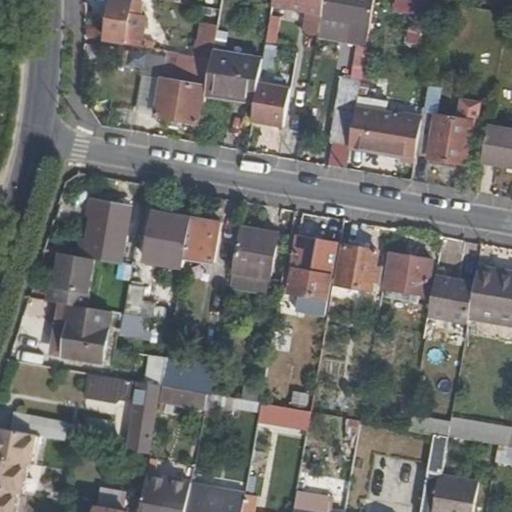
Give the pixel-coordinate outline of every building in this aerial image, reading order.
[(132,2),(124,0),(112,0),(106,40),(140,46),(145,17),(130,14),(132,2)] [(305,34),(318,36),(322,12),(324,0),(273,0),(272,9),(308,15),(307,26),(305,34)] [(324,0),(322,12),(353,18),(372,21),(375,0),(324,0)] [(270,20),(307,26),(308,15),(272,9),(270,20)] [(426,33),(429,12),(409,9),(405,29),(426,33)] [(368,41),(372,21),(353,18),(349,38),(368,41)] [(200,24),(199,40),(219,41),(220,24),(200,24)] [(267,37),(264,57),(280,60),(284,40),(267,37)] [(208,88),(208,90),(221,92),(221,96),(256,103),(259,85),(263,62),(214,52),(213,60),(208,88)] [(213,60),(183,55),(179,83),(161,80),(155,117),(197,124),(203,88),(208,88),(213,60)] [(331,142),(350,146),(356,110),(361,85),(341,82),(331,142)] [(292,90),(259,85),(256,103),(256,108),(253,126),(285,132),(292,90)] [(206,99),(256,108),(256,103),(221,96),(221,92),(208,90),(206,99)] [(401,166),(414,168),(416,157),(422,121),(356,110),(350,146),(349,154),(401,162),(401,166)] [(422,121),(416,157),(465,166),(467,149),(473,150),(478,124),(423,114),(422,121)] [(482,162),(511,167),(511,126),(489,123),(482,162)] [(88,242),(85,259),(91,260),(119,265),(129,208),(92,201),(90,217),(92,217),(88,242)] [(192,220),(193,213),(171,210),(170,216),(192,220)] [(185,258),(192,220),(170,216),(155,213),(147,261),(154,263),(183,269),(185,258)] [(222,225),(192,220),(185,258),(216,263),(222,225)] [(279,233),(242,226),(234,273),(265,277),(271,278),(279,233)] [(325,302),(329,303),(340,245),(298,238),(294,266),(285,265),(280,294),(294,297),(325,302)] [(80,241),(77,258),(85,259),(88,242),(80,241)] [(371,291),(372,282),(377,252),(345,246),(338,285),(352,288),(352,294),(354,297),(357,298),(360,295),(360,290),(371,291)] [(56,254),(47,300),(68,304),(82,307),(91,260),(85,259),(77,258),(56,254)] [(387,288),(402,291),(427,295),(432,262),(392,254),(387,288)] [(183,269),(154,263),(153,268),(164,271),(162,280),(181,283),(183,269)] [(511,274),(478,269),(475,283),(470,314),(511,321),(511,274)] [(265,277),(234,273),(231,289),(263,294),(265,277)] [(429,316),(469,322),(470,314),(475,283),(436,277),(429,316)] [(379,283),(372,282),(371,291),(377,292),(379,283)] [(174,323),(177,307),(144,300),(146,287),(130,284),(124,314),(174,323)] [(325,302),(294,297),(293,313),(322,319),(325,302)] [(82,307),(68,304),(65,320),(69,321),(63,355),(104,362),(113,312),(82,307)] [(164,386),(207,394),(211,395),(213,395),(218,365),(169,357),(164,386)] [(128,401),(129,378),(89,376),(88,399),(128,401)] [(128,451),(151,455),(160,386),(140,382),(128,451)] [(286,408),(307,411),(311,390),(291,386),(286,408)] [(243,387),(241,400),(261,403),(264,390),(243,387)] [(234,409),(235,399),(213,395),(211,395),(208,412),(232,417),(234,409)] [(241,400),(235,399),(234,409),(260,414),(261,403),(241,400)] [(308,427),(311,412),(307,411),(286,408),(261,403),(260,414),(259,419),(308,427)] [(30,415),(7,411),(4,425),(27,429),(27,430),(46,434),(48,423),(29,419),(30,415)] [(116,435),(118,420),(91,417),(90,432),(116,435)] [(449,436),(451,425),(411,417),(409,429),(433,433),(449,436)] [(360,420),(347,418),(344,433),(357,436),(360,420)] [(35,434),(0,427),(0,511),(12,511),(15,493),(20,494),(25,464),(30,464),(35,434)] [(442,474),(449,436),(433,433),(419,511),(472,511),(478,480),(442,474)] [(511,446),(499,444),(496,461),(511,464),(511,446)] [(191,486),(146,478),(140,511),(186,511),(191,487),(191,486)] [(242,511),(245,496),(191,487),(186,511),(242,511)]
